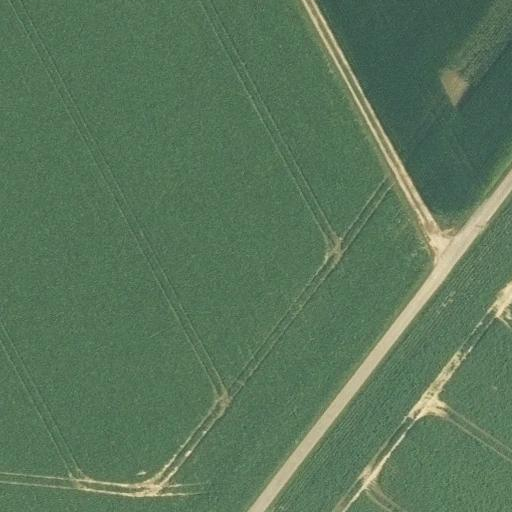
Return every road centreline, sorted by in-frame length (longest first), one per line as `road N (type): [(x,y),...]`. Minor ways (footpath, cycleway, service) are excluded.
road 1 (unclassified): [(511,184),(254,511)]
road 2 (track): [(451,262),(311,0)]
